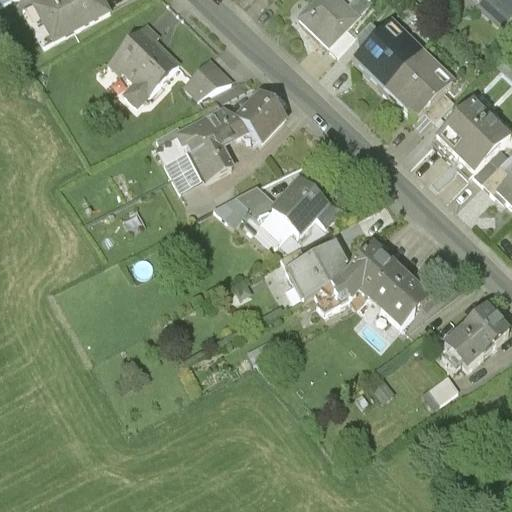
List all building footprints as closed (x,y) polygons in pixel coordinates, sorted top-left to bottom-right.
[(98,0),(53,0),(34,10),(56,49),(109,19),(98,0)] [(330,0),(323,0),(299,26),(329,55),(348,34),(369,13),(359,4),(347,16),(330,0)] [(511,0),(469,0),(482,12),(484,9),(506,29),(511,22),(511,0)] [(370,30),(353,48),(366,61),(383,43),(370,30)] [(146,32),(115,63),(123,71),(119,76),(133,91),(122,102),(134,114),(145,103),(146,104),(178,72),(153,50),(158,44),(146,32)] [(348,34),(329,55),(338,64),(353,48),(357,43),(348,34)] [(387,100),(422,63),(391,35),(383,43),(366,61),(357,71),(387,100)] [(422,63),(387,100),(419,130),(425,123),(444,102),(453,93),(422,63)] [(232,90),(207,67),(183,93),(199,108),(232,90)] [(258,101),(233,127),(247,140),(260,152),(284,127),(258,101)] [(444,102),(425,123),(435,132),(453,113),(444,102)] [(509,146),(474,114),(440,151),(475,183),(498,158),(509,146)] [(226,119),(219,123),(230,145),(235,142),(236,145),(247,140),(233,127),(226,119)] [(219,123),(179,144),(190,166),(217,151),(230,145),(219,123)] [(178,203),(203,190),(190,166),(179,144),(154,157),(169,186),(178,203)] [(217,151),(190,166),(203,190),(230,176),(217,151)] [(498,158),(475,183),(484,192),(500,175),(507,167),(498,158)] [(511,161),(507,167),(500,175),(511,185),(511,183),(511,161)] [(500,175),(484,192),(495,201),(511,185),(500,175)] [(511,217),(511,183),(511,185),(495,201),(511,217)] [(328,212),(301,189),(279,214),(265,203),(243,228),(246,231),(243,233),(253,241),(255,239),(259,235),(276,250),(272,254),(275,256),(290,237),(299,245),(316,226),(328,212)] [(265,203),(257,195),(224,211),(243,228),(265,203)] [(331,208),(328,212),(316,226),(326,234),(341,217),(331,208)] [(259,235),(255,239),(272,254),(276,250),(259,235)] [(346,272),(334,251),(305,267),(285,278),(302,309),(314,303),(338,289),(346,281),(342,274),(346,272)] [(370,254),(346,281),(338,289),(314,303),(319,311),(316,313),(324,321),(350,306),(358,297),(367,305),(394,275),(370,254)] [(298,256),(279,267),(285,278),(305,267),(298,256)] [(427,305),(394,275),(367,305),(401,335),(413,322),(412,321),(427,305)] [(484,313),(452,343),(476,369),(507,340),(484,313)] [(476,369),(452,343),(443,352),(467,377),(476,369)] [(447,380),(429,393),(440,407),(458,395),(447,380)] [(511,441),(503,451),(511,460),(511,441)]
